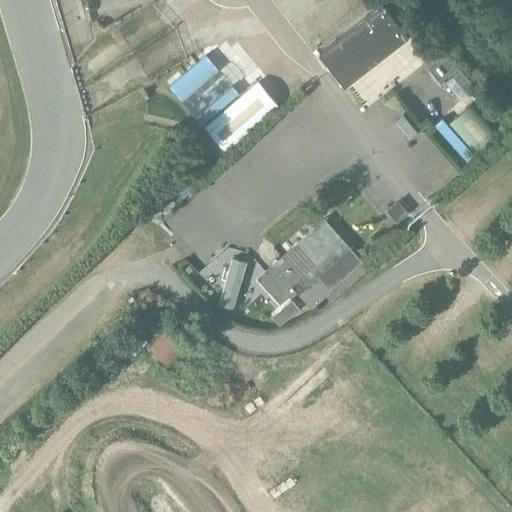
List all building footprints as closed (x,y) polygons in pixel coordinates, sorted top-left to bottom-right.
[(319,54),(345,87),(409,37),(384,4),(319,54)] [(259,84),(205,129),(225,153),(279,108),(259,84)] [(449,125),(477,155),(500,134),(472,104),(449,125)] [(387,212),(397,225),(407,217),(396,204),(387,212)] [(271,265),(310,310),(363,263),(323,220),(271,265)] [(248,264),(231,259),(218,306),(234,311),(248,264)] [(299,310),(291,301),(272,318),(279,328),(299,310)] [(194,344),(171,322),(147,349),(170,370),(194,344)]
